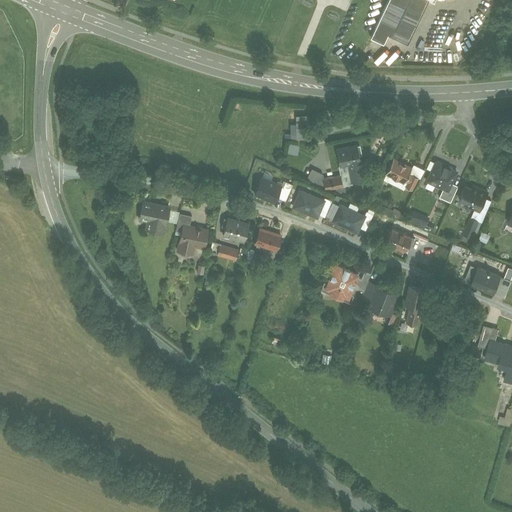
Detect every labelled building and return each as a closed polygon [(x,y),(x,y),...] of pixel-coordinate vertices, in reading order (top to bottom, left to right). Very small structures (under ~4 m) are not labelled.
[(389,0),(371,39),(384,45),(388,36),(407,45),(427,0),(389,0)] [(308,116),(296,118),(296,127),(291,127),(290,135),(285,134),(285,140),(308,141),(308,116)] [(299,145),(290,144),(288,152),(297,154),(299,145)] [(365,182),(359,146),(336,150),(340,168),(347,166),(350,185),(365,182)] [(413,166),(395,157),(384,174),(386,175),(400,182),(404,184),(409,174),(413,166)] [(458,172),(435,162),(426,182),(443,190),(448,192),(452,184),(458,172)] [(413,166),(409,174),(419,179),(420,179),(425,170),(414,164),(413,166)] [(323,174),(311,169),(306,180),(325,189),(323,179),(323,174)] [(275,201),(282,183),(258,174),(251,192),(275,201)] [(419,179),(409,174),(404,184),(406,185),(406,187),(413,191),(419,179)] [(404,184),(386,175),(383,180),(404,190),(406,187),(406,185),(404,184)] [(343,186),(341,176),(323,179),(325,189),(326,192),(343,188),(343,186)] [(458,187),(452,184),(448,192),(443,190),(439,198),(450,204),(458,187)] [(463,184),(457,198),(464,201),(462,205),(475,210),(478,212),(485,197),(486,194),(463,184)] [(324,198),(299,188),(292,207),(317,217),(324,198)] [(171,204),(143,197),(138,217),(147,219),(144,225),(164,230),(171,204)] [(491,200),(485,197),(478,212),(475,210),(466,233),(475,237),(491,200)] [(339,201),(331,219),(357,231),(365,213),(339,201)] [(393,210),(386,207),(384,213),(398,219),(401,211),(394,208),(393,210)] [(429,217),(412,210),(408,221),(425,228),(429,217)] [(175,231),(180,232),(182,221),(190,222),(192,214),(179,211),(175,231)] [(249,222),(228,216),(227,217),(225,226),(222,235),(244,241),(249,222)] [(190,222),(182,221),(180,232),(176,248),(194,252),(195,245),(204,246),(209,227),(190,222)] [(282,232),(259,225),(253,243),(276,250),(282,232)] [(405,250),(411,235),(390,227),(386,238),(391,241),(390,244),(405,250)] [(427,241),(430,234),(417,228),(413,234),(427,241)] [(491,236),(481,232),(478,240),(487,244),(491,236)] [(209,251),(217,254),(220,242),(213,240),(209,251)] [(239,247),(220,242),(217,254),(236,259),(239,247)] [(354,285),(360,271),(332,259),(322,284),(329,287),(328,290),(340,295),(342,293),(350,296),(354,285)] [(503,272),(479,263),(471,281),(495,291),(502,274),(503,272)] [(364,289),(368,278),(371,271),(361,267),(360,271),(354,285),(364,289)] [(506,295),(511,279),(511,277),(505,275),(502,274),(495,291),(506,295)] [(390,312),(399,290),(368,278),(364,289),(360,299),(390,312)] [(420,284),(408,282),(403,301),(405,301),(416,304),(420,284)] [(416,304),(405,301),(404,304),(401,318),(416,321),(420,305),(416,304)] [(491,333),(497,335),(499,325),(484,320),(478,340),(488,344),(491,333)] [(281,334),(273,332),(271,338),(279,340),(281,334)] [(488,344),(485,353),(499,357),(498,360),(508,363),(504,374),(511,376),(511,339),(497,335),(491,333),(488,344)] [(511,415),(511,404),(508,403),(506,409),(503,408),(500,418),(510,421),(511,415)]
